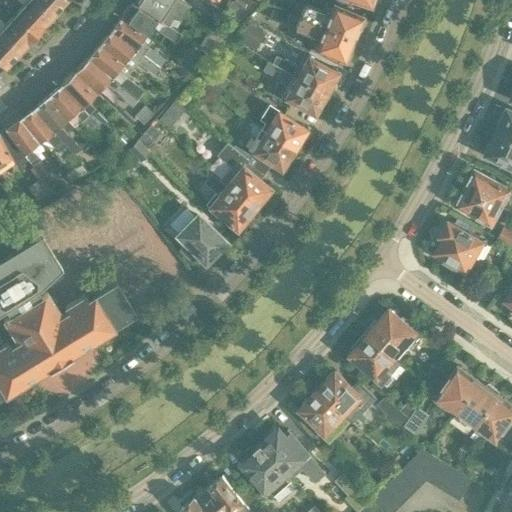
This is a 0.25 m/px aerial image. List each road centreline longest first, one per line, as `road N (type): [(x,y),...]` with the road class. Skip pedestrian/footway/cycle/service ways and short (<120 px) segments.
road 1 (residential): [(397,0),(364,85),(285,219),(193,320),(103,396),(0,459)]
road 2 (residential): [(124,511),(250,424),(383,265)]
road 3 (residential): [(383,265),(449,186),(511,52)]
road 4 (residential): [(511,357),(383,265)]
road 5 (residential): [(0,107),(107,0)]
